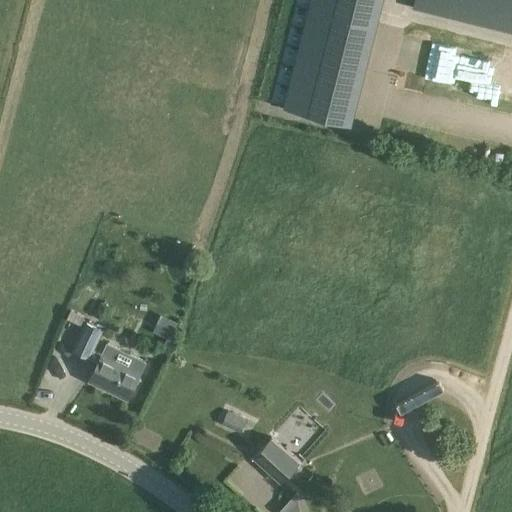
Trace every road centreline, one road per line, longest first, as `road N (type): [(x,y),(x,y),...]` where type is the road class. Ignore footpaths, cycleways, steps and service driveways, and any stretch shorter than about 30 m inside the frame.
road 1 (unknown): [(511,128),(418,113),(371,74),(374,38),(397,15),(481,34)]
road 2 (unknown): [(486,404),(427,375),(397,390),(383,424),(406,467),(459,507)]
road 3 (tertiary): [(189,511),(93,447),(0,419)]
